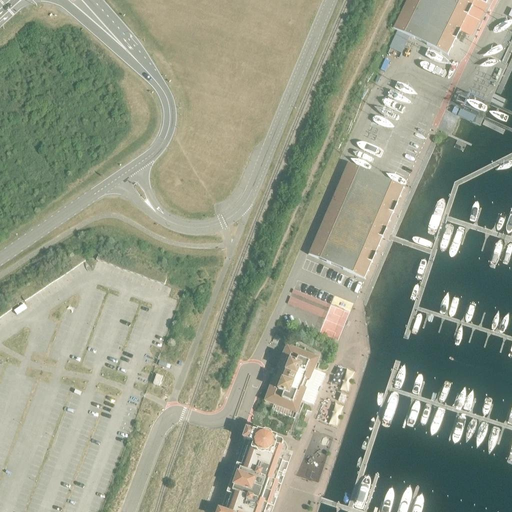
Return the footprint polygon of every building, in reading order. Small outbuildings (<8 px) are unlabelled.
[(407,0),(393,29),(447,56),(459,31),(471,7),(474,0),(407,0)] [(474,0),(471,7),(459,31),(471,37),(482,12),(488,0),(488,1),(488,0),(474,0)] [(309,256),(364,279),(403,188),(348,164),(309,256)] [(82,257),(75,261),(79,265),(85,261),(82,257)] [(69,265),(73,269),(79,265),(75,261),(69,265)] [(69,265),(63,269),(67,274),(73,269),(69,265)] [(63,269),(57,273),(61,278),(67,274),(63,269)] [(57,273),(51,277),(54,282),(61,278),(57,273)] [(51,277),(45,281),(48,286),(54,282),(51,277)] [(45,281),(39,285),(42,290),(48,286),(45,281)] [(39,285),(33,289),(36,294),(42,290),(39,285)] [(27,293),(30,298),(36,294),(33,289),(27,293)] [(330,306),(292,290),(290,294),(329,309),(330,306)] [(27,293),(21,297),(24,302),(30,298),(27,293)] [(289,297),(286,304),(325,319),(327,313),(289,297)] [(8,305),(2,309),(5,314),(11,310),(8,305)] [(277,378),(274,377),(266,397),(294,408),(298,399),(312,404),(324,375),(310,369),(312,361),(284,350),(277,369),(280,370),(277,378)] [(156,375),(153,384),(159,387),(162,377),(156,375)] [(306,410),(302,421),(307,423),(312,412),(306,410)] [(220,511),(218,510),(217,511),(264,511),(267,506),(270,507),(279,483),(275,481),(282,461),(279,460),(284,448),(277,446),(275,444),(277,439),(272,437),(271,435),(265,433),(263,434),(258,432),(257,434),(246,430),(242,441),(245,442),(220,511)] [(204,440),(202,447),(219,452),(221,446),(204,440)] [(202,447),(200,453),(217,458),(219,452),(202,447)] [(198,459),(215,464),(217,458),(200,453),(198,459)] [(196,465),(213,470),(215,464),(198,459),(196,465)] [(196,465),(194,471),(211,476),(213,470),(196,465)] [(194,471),(192,477),(209,483),(211,476),(194,471)] [(190,483),(207,489),(209,483),(192,477),(190,483)] [(188,489),(205,495),(207,489),(190,483),(188,489)] [(188,489),(186,495),(203,501),(205,495),(188,489)] [(184,501),(201,507),(203,501),(186,495),(184,501)] [(182,507),(195,511),(199,511),(201,507),(184,501),(182,507)]
